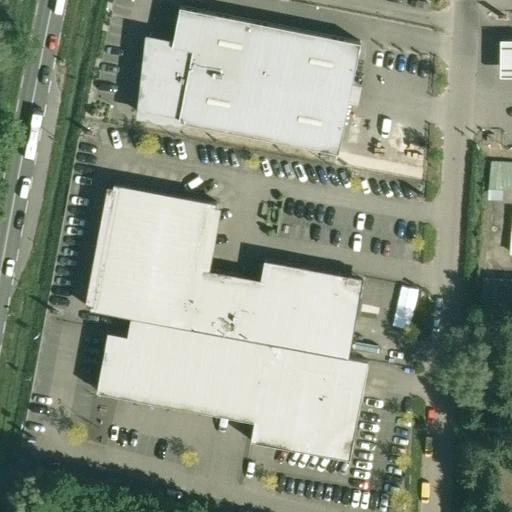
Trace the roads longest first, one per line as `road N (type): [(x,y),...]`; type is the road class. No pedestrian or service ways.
road 1 (unclassified): [(429,511),(463,0)]
road 2 (secondary): [(52,0),(0,268)]
